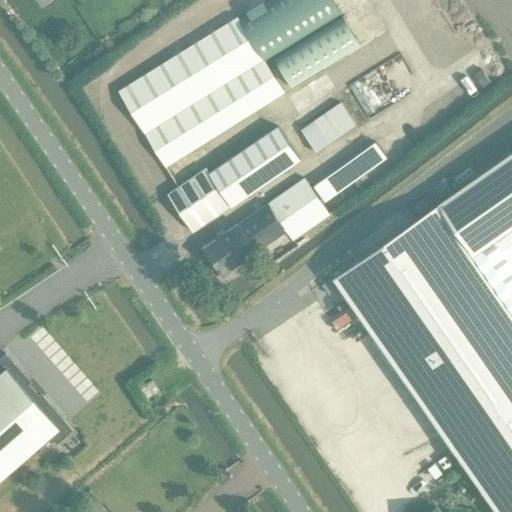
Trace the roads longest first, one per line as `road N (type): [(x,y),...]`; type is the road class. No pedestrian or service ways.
road 1 (unclassified): [(302,511),(0,76)]
road 2 (unknown): [(156,179),(401,19),(388,0)]
road 3 (unknown): [(191,239),(436,72)]
road 4 (unknown): [(202,0),(110,63),(107,90)]
